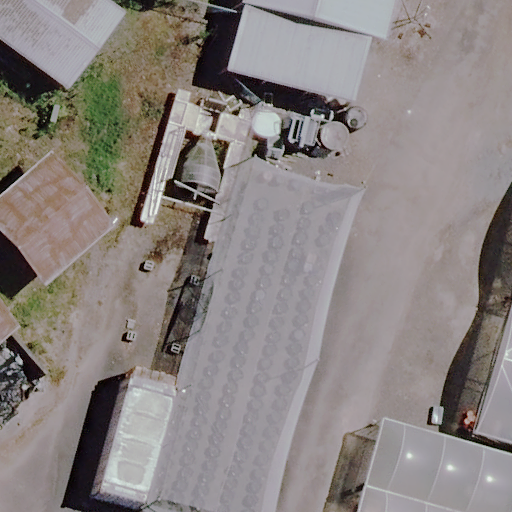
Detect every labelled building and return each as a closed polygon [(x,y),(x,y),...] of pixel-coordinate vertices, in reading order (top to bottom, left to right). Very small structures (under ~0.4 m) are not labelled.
[(140,21),(112,0),(0,0),(0,35),(83,97),(140,21)] [(260,0),(237,81),(361,116),(394,0),(260,0)] [(52,161),(0,207),(0,235),(49,288),(114,229),(52,161)] [(253,511),(338,203),(224,172),(162,402),(110,387),(78,504),(107,511),(253,511)] [(0,349),(16,336),(0,317),(0,349)] [(511,324),(480,435),(511,444),(511,324)] [(511,511),(511,467),(375,428),(350,511),(511,511)]
